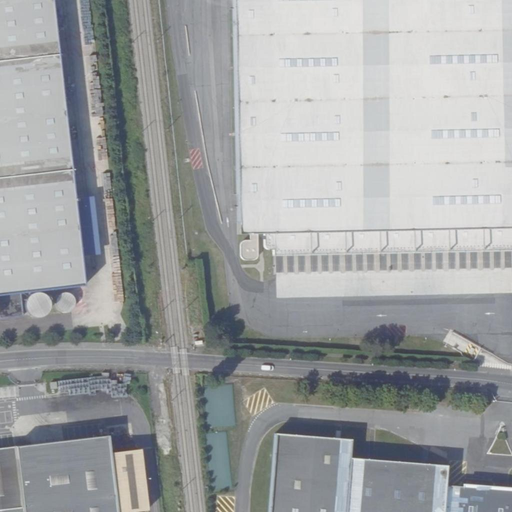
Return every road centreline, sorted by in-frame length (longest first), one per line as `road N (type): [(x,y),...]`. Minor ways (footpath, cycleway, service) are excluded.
road 1 (unclassified): [(511,384),(148,359),(0,360)]
road 2 (unknown): [(159,511),(144,424),(116,402),(36,402),(26,358)]
road 3 (unknown): [(294,403),(480,428)]
road 4 (unknown): [(250,511),(258,426),(270,411),(294,403)]
